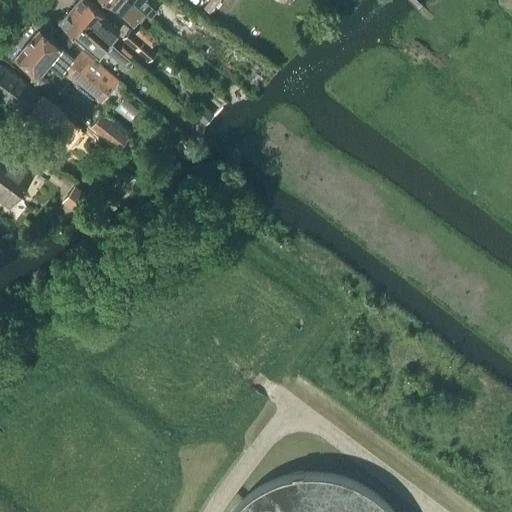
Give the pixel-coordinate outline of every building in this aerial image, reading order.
[(87,0),(76,0),(70,7),(108,40),(119,27),(106,16),(87,0)] [(145,12),(139,6),(131,0),(105,0),(134,25),(145,12)] [(131,0),(139,6),(145,12),(151,17),(156,10),(144,0),(131,0)] [(108,40),(70,7),(59,20),(83,42),(97,54),(102,47),(124,65),(129,59),(108,40)] [(39,26),(16,54),(30,65),(37,72),(39,70),(49,58),(58,67),(62,70),(78,83),(81,80),(102,98),(118,81),(79,48),(74,55),(39,26)] [(0,62),(0,94),(20,110),(25,103),(35,90),(0,62)] [(35,90),(25,103),(34,109),(29,115),(48,130),(62,111),(43,97),(43,96),(35,90)] [(0,158),(0,196),(9,203),(34,169),(7,150),(0,158)]
